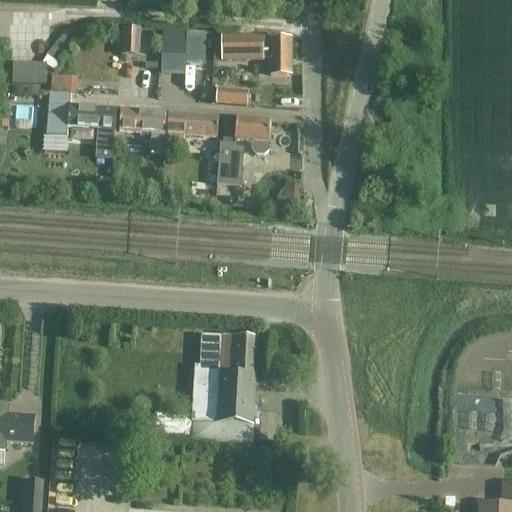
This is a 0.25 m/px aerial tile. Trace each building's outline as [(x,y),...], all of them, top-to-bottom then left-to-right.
[(140,56),(141,33),(124,32),(123,56),(140,56)] [(186,51),(187,35),(162,33),(160,56),(185,58),(186,51)] [(187,35),(186,51),(213,52),(214,34),(187,33),(187,35)] [(261,64),(261,63),(261,43),(261,40),(221,41),(221,64),(261,64)] [(269,79),(291,79),(290,42),(261,43),(261,63),(269,63),(269,79)] [(37,80),(39,56),(10,55),(8,78),(37,80)] [(228,69),(214,69),(214,82),(228,82),(228,69)] [(155,71),(155,94),(175,94),(175,71),(155,71)] [(275,99),(299,100),(299,91),(275,90),(275,99)] [(218,91),(217,105),(245,107),(247,93),(218,91)] [(49,95),(46,139),(66,140),(66,129),(97,132),(95,161),(113,162),(115,133),(116,112),(69,109),(70,96),(49,95)] [(276,100),(276,109),(295,110),(299,110),(300,101),(295,101),(276,100)] [(10,104),(0,103),(0,127),(8,128),(10,104)] [(120,113),(119,133),(152,136),(150,156),(165,157),(168,116),(120,113)] [(168,116),(166,142),(183,143),(183,138),(217,140),(218,120),(168,116)] [(218,167),(216,186),(238,188),(240,165),(241,152),(234,151),(235,142),(251,144),(250,151),(255,156),(263,157),(267,153),(267,145),(269,124),(236,121),(236,122),(224,121),(222,146),(220,146),(218,167)] [(277,204),(277,212),(297,214),(299,188),(294,188),(293,206),(277,204)] [(158,417),(156,440),(192,441),(192,442),(251,445),(252,427),(255,378),(257,341),(203,338),(202,349),(201,370),(196,369),(193,418),(158,417)] [(0,466),(3,467),(4,454),(4,446),(32,448),(34,420),(6,418),(7,410),(0,409),(0,466)] [(40,511),(42,484),(26,483),(24,511),(40,511)] [(511,507),(511,485),(502,486),(501,506),(511,507)]
